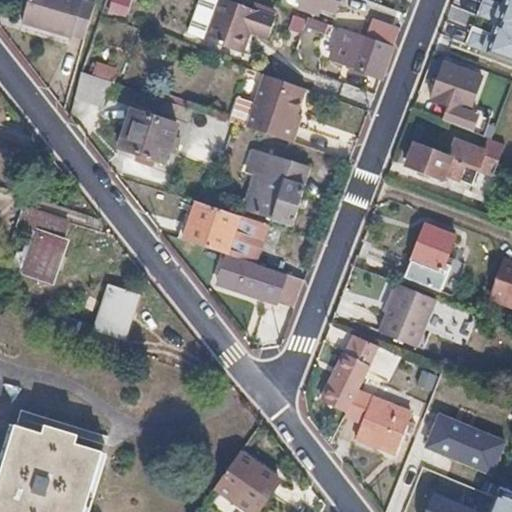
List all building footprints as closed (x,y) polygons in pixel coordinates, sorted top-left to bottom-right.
[(25,0),(20,19),(70,35),(71,32),(84,36),(94,0),(92,0),(25,0)] [(213,11),(216,0),(198,0),(197,5),(213,11)] [(216,0),(213,11),(204,35),(241,48),(249,26),(267,32),(274,13),(238,0),(216,0)] [(299,0),(299,3),(317,9),(319,2),(334,7),(336,0),(299,0)] [(511,68),(511,0),(503,0),(502,4),(489,0),(481,0),(476,15),(496,22),(491,34),(471,27),(463,51),(511,68)] [(204,35),(213,11),(197,5),(188,30),(204,35)] [(399,24),(371,15),(365,31),(393,41),(399,24)] [(350,60),(349,61),(381,73),(393,41),(365,31),(360,30),(341,23),(330,54),(350,60)] [(482,76),(444,61),(429,98),(447,105),(441,119),(482,134),(488,119),(468,110),(482,76)] [(265,72),(262,80),(303,94),(305,86),(265,72)] [(112,82),(84,73),(76,99),(104,109),(112,82)] [(303,94),(262,80),(247,124),(288,137),(297,111),(303,94)] [(176,122),(130,107),(117,144),(164,160),(168,148),(172,134),(176,122)] [(225,117),(202,109),(195,129),(218,137),(225,117)] [(301,112),(297,111),(288,137),(292,139),(301,112)] [(178,136),(172,134),(168,148),(174,150),(178,136)] [(412,143),(404,164),(442,178),(444,173),(474,184),(480,168),(493,173),(500,156),(469,144),(462,162),(412,143)] [(247,166),(261,171),(250,206),(271,213),(270,216),(290,223),(310,165),(253,146),(247,166)] [(199,199),(197,204),(187,237),(223,249),(227,250),(240,212),(207,201),(199,199)] [(197,204),(191,202),(180,234),(187,237),(197,204)] [(18,228),(30,232),(19,270),(45,278),(57,238),(54,237),(60,219),(24,207),(18,228)] [(265,220),(240,212),(227,250),(253,259),(265,220)] [(453,233),(424,221),(404,273),(440,287),(451,260),(443,257),(453,233)] [(223,249),(218,268),(224,280),(273,297),(283,268),(253,259),(227,250),(223,249)] [(511,258),(501,254),(485,296),(511,306),(511,258)] [(224,280),(218,268),(215,277),(224,280)] [(304,275),(283,268),(273,297),(293,304),(304,275)] [(433,297),(397,282),(377,328),(414,343),(433,297)] [(135,297),(108,288),(95,329),(90,327),(86,339),(117,350),(135,297)] [(380,345),(358,335),(323,400),(345,411),(367,369),(380,345)] [(400,353),(380,345),(367,369),(388,380),(400,353)] [(411,411),(370,396),(354,436),(394,452),(411,411)] [(37,432),(9,423),(0,453),(0,511),(76,511),(96,450),(69,442),(72,432),(40,422),(37,432)] [(257,511),(279,482),(239,452),(213,487),(247,511),(257,511)] [(511,511),(511,497),(500,493),(492,511),(511,511)]
